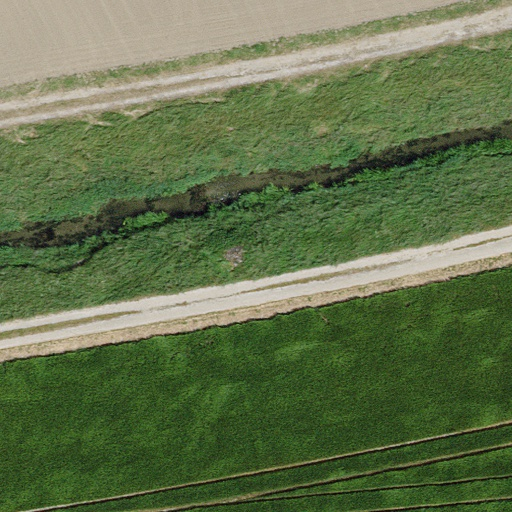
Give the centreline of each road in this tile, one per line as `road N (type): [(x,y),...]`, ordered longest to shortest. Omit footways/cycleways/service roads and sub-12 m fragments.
road 1 (track): [(0,113),(511,14)]
road 2 (track): [(511,241),(299,288),(0,338)]
